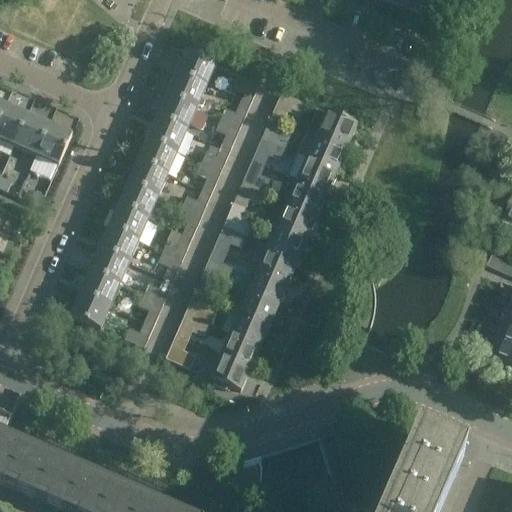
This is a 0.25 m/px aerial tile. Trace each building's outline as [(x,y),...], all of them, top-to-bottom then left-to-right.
[(409,14),(415,0),(388,0),(387,4),(409,14)] [(415,0),(409,14),(432,24),(437,11),(441,13),(442,12),(441,12),(446,0),(447,0),(415,0)] [(185,55),(175,78),(205,91),(215,68),(216,69),(216,68),(184,54),(184,55),(185,55)] [(196,113),(205,91),(175,78),(165,99),(196,113)] [(244,95),(240,105),(249,109),(255,97),(254,97),(258,89),(259,87),(239,78),(234,90),(244,95)] [(277,107),(271,119),(283,125),(287,114),(299,119),(304,107),(281,97),(281,98),(277,107)] [(186,135),(196,113),(165,99),(156,121),(186,135)] [(244,122),(249,109),(240,105),(235,116),(225,111),(220,123),(240,132),(240,130),(244,121),(244,122)] [(0,142),(13,149),(27,119),(5,109),(0,119),(0,142)] [(324,116),(314,138),(346,152),(356,129),(343,124),(345,120),(344,119),(343,120),(332,115),(332,114),(331,114),(329,118),(324,116)] [(35,158),(49,128),(27,119),(13,149),(35,158)] [(279,134),(283,125),(271,119),(266,131),(266,132),(263,140),(262,140),(262,141),(285,152),(290,139),(279,134)] [(176,157),(186,135),(156,121),(146,143),(176,157)] [(239,133),(240,132),(220,123),(215,134),(225,138),(220,149),(230,153),(235,141),(239,133)] [(70,138),(49,128),(35,158),(57,168),(58,169),(72,137),(71,137),(70,138)] [(346,152),(314,138),(307,135),(297,157),(305,160),(336,174),(346,152)] [(285,152),(262,141),(261,143),(262,143),(258,151),(257,151),(252,163),(264,169),(268,158),(280,163),(285,152)] [(167,179),(176,157),(146,143),(137,165),(167,179)] [(225,166),(230,153),(220,149),(216,160),(206,156),(201,167),(221,175),(221,174),(224,166),(225,166)] [(326,197),(336,174),(305,160),(295,183),(326,197)] [(259,179),(264,169),(252,163),(247,175),(247,176),(243,184),(243,185),(266,195),(271,184),(259,179)] [(157,201),(167,179),(137,165),(127,187),(157,201)] [(220,177),(221,175),(201,167),(196,178),(206,182),(201,194),(211,197),(216,185),(220,177)] [(11,185),(0,180),(0,192),(7,196),(11,185)] [(317,218),(326,197),(295,183),(285,204),(317,218)] [(260,207),(265,195),(266,195),(243,185),(242,186),(242,187),(239,195),(238,195),(233,208),(244,213),(249,202),(260,207)] [(148,223),(157,201),(127,187),(117,209),(148,223)] [(29,205),(33,195),(22,190),(17,201),(28,205),(29,205)] [(206,210),(211,197),(201,194),(197,204),(187,200),(182,211),(201,220),(202,218),(205,210),(206,210)] [(33,195),(29,205),(28,205),(39,210),(44,200),(33,195)] [(307,241),(317,218),(285,204),(276,227),(307,241)] [(240,223),(244,213),(233,208),(228,219),(228,220),(224,228),(223,229),(246,239),(251,228),(240,223)] [(138,245),(148,223),(117,209),(108,231),(138,245)] [(201,221),(201,220),(182,211),(177,222),(187,226),(182,237),(192,242),(197,229),(201,221)] [(298,262),(307,241),(276,227),(266,248),(298,262)] [(240,253),(246,239),(223,229),(223,230),(223,231),(220,239),(219,239),(214,252),(225,257),(229,248),(240,253)] [(128,267),(138,245),(108,231),(98,253),(128,267)] [(187,254),(192,242),(182,237),(177,248),(167,244),(162,255),(182,264),(183,262),(182,262),(186,254),(187,254)] [(298,262),(266,248),(259,245),(249,267),(288,285),(298,262)] [(221,267),(225,257),(214,252),(209,263),(209,264),(205,272),(204,273),(227,283),(232,272),(221,267)] [(119,289),(128,267),(98,253),(89,275),(119,289)] [(182,265),(182,264),(162,255),(157,266),(168,271),(163,282),(173,286),(178,274),(178,273),(181,265),(182,265)] [(510,279),(511,274),(511,267),(492,259),(487,269),(510,279)] [(279,306),(288,285),(249,267),(240,289),(279,306)] [(227,283),(204,273),(204,275),(200,283),(195,296),(206,301),(210,290),(222,295),(227,283)] [(109,310),(119,289),(89,275),(79,297),(109,310)] [(167,298),(173,286),(163,282),(158,292),(148,288),(143,299),(163,308),(163,307),(167,298)] [(269,328),(279,306),(240,289),(230,311),(237,314),(269,328)] [(202,311),(206,301),(195,296),(189,307),(190,308),(186,317),(186,316),(185,318),(208,328),(213,316),(202,311)] [(100,332),(109,310),(79,297),(69,319),(68,320),(100,333),(100,332)] [(162,309),(163,308),(143,299),(138,311),(148,315),(143,326),(153,330),(159,318),(158,318),(162,309)] [(259,350),(269,328),(237,314),(228,336),(259,350)] [(208,328),(185,318),(184,319),(185,319),(181,328),(176,339),(187,344),(191,335),(203,340),(208,328)] [(148,342),(153,330),(143,326),(139,336),(129,332),(124,344),(143,353),(144,351),(148,342)] [(511,330),(504,327),(496,343),(511,349),(511,330)] [(250,372),(259,350),(228,336),(218,358),(250,372)] [(182,355),(187,344),(176,339),(170,351),(171,352),(167,360),(166,360),(166,362),(188,372),(194,360),(182,355)] [(511,369),(511,349),(496,343),(489,360),(511,369)] [(240,394),(250,372),(218,358),(209,381),(214,383),(212,387),(213,387),(214,387),(225,392),(226,393),(228,389),(240,394)] [(0,486),(59,511),(172,511),(4,438),(8,428),(17,407),(3,401),(0,407),(0,486)] [(440,511),(462,464),(414,443),(383,511),(440,511)]
